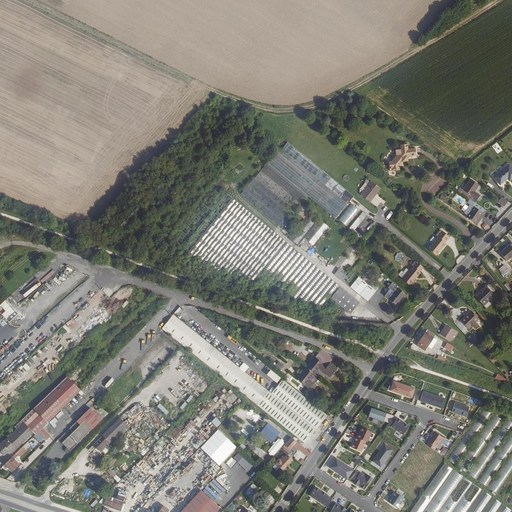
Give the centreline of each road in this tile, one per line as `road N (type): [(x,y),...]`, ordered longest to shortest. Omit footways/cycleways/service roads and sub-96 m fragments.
road 1 (track): [(498,0),(338,97),(278,111),(217,93),(23,0)]
road 2 (track): [(373,370),(317,343),(46,252),(0,281)]
road 3 (residential): [(511,214),(359,389)]
road 4 (unknown): [(183,299),(151,323),(26,467)]
